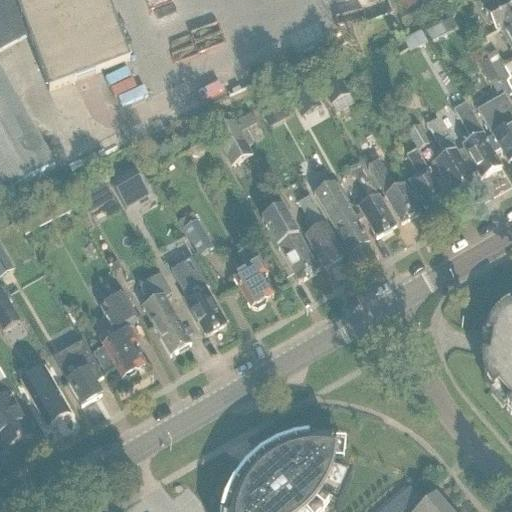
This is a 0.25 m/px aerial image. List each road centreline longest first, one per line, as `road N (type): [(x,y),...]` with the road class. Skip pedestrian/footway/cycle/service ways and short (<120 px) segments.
road 1 (tertiary): [(20,511),(382,310)]
road 2 (tertiary): [(382,310),(442,403),(511,489)]
road 3 (tertiary): [(382,310),(511,237)]
